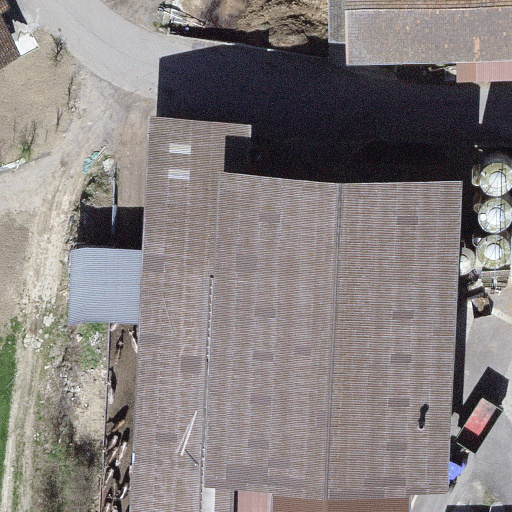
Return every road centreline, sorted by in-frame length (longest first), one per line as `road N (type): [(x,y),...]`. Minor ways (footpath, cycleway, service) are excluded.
road 1 (track): [(36,511),(62,194),(143,47)]
road 2 (unclassified): [(511,115),(109,41),(71,0)]
road 3 (unknown): [(511,361),(444,511)]
